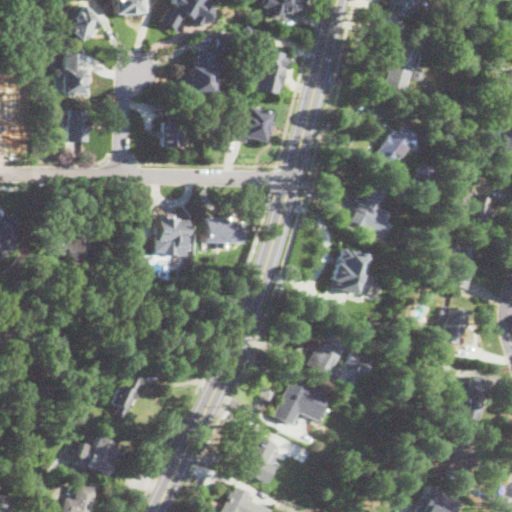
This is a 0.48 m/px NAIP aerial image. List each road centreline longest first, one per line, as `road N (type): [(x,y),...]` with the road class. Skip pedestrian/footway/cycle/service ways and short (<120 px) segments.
road 1 (tertiary): [(154,511),(251,302),(336,0)]
road 2 (residential): [(291,180),(0,169)]
road 3 (residential): [(511,498),(511,286)]
